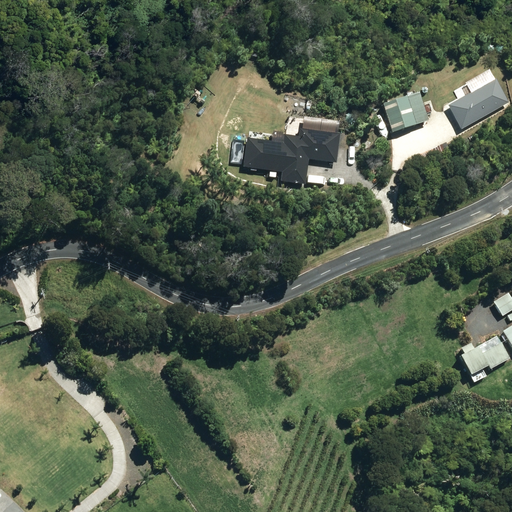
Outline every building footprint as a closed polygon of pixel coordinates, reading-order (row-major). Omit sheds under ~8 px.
[(418,92),(381,105),(391,134),(428,122),(418,92)] [(244,140),(242,168),(268,170),(267,176),(280,177),(279,182),(306,185),(308,161),(337,163),(339,136),(301,132),(301,137),(285,136),(285,134),(272,133),(272,142),(262,141),(263,133),(249,132),(248,140),(244,140)] [(432,149),(414,157),(419,169),(437,161),(432,149)] [(492,303),(500,317),(511,309),(511,301),(507,294),(492,303)] [(511,325),(501,332),(511,349),(511,325)] [(457,357),(468,377),(486,367),(487,370),(507,359),(499,344),(479,355),(475,348),(472,350),(468,344),(458,349),(461,355),(457,357)] [(68,436),(95,471),(122,450),(109,433),(116,428),(104,412),(77,433),(61,413),(66,410),(60,402),(63,399),(54,387),(50,390),(44,383),(24,399),(22,396),(10,405),(12,408),(4,415),(17,432),(27,425),(29,428),(39,420),(46,429),(48,428),(60,442),(68,436)] [(80,488),(87,497),(101,486),(95,478),(80,488)]
